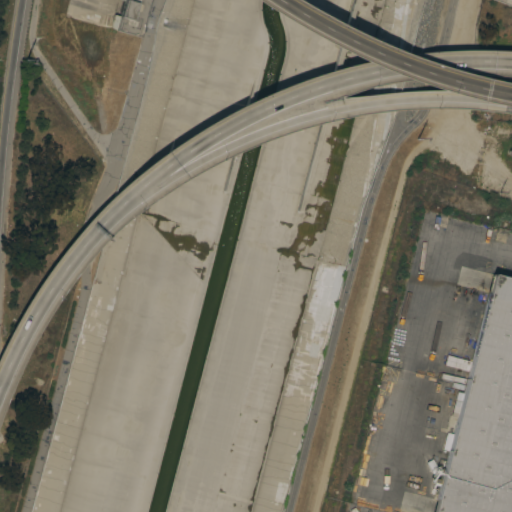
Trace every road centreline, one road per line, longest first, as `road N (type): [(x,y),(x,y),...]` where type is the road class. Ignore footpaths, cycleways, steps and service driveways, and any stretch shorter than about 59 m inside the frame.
road 1 (motorway): [(104,220),(219,136),(305,93),(390,70),(511,66)]
road 2 (motorway): [(104,220),(207,154),(300,117),(405,99),(493,101)]
road 3 (motorway): [(270,0),(382,58),(511,96)]
road 4 (motorway): [(0,379),(53,281),(104,220)]
road 5 (motorway): [(0,162),(20,0)]
